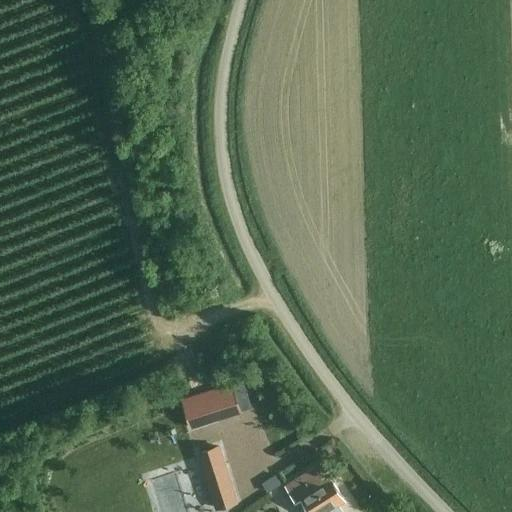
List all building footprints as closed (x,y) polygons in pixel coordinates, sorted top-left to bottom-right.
[(238,320),(228,326),(231,333),(232,335),(243,330),(242,328),(238,320)] [(252,409),(242,380),(233,383),(242,412),(252,409)] [(217,420),(208,391),(184,399),(193,428),(217,420)] [(182,425),(166,431),(170,443),(186,437),(182,425)] [(215,508),(237,501),(220,446),(198,453),(215,508)] [(182,462),(193,506),(205,503),(194,459),(182,462)] [(302,498),(310,511),(343,511),(337,503),(344,498),(332,479),(331,479),(321,463),(286,485),(297,502),(302,498)] [(279,484),(274,476),(263,483),(268,491),(279,484)]
